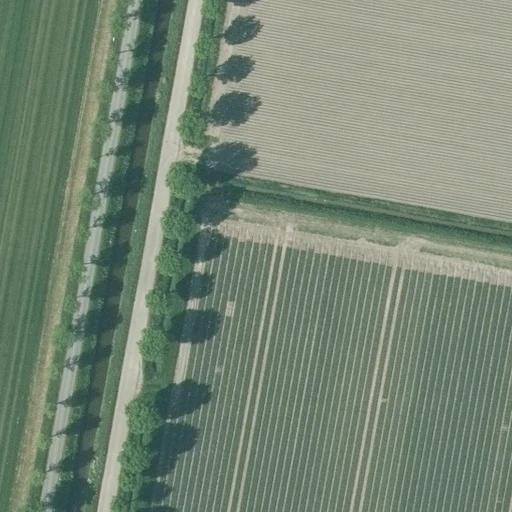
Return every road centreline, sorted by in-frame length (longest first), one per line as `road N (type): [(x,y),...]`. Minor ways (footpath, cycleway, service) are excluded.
road 1 (unclassified): [(101,511),(193,0)]
road 2 (unclassified): [(132,0),(42,511)]
